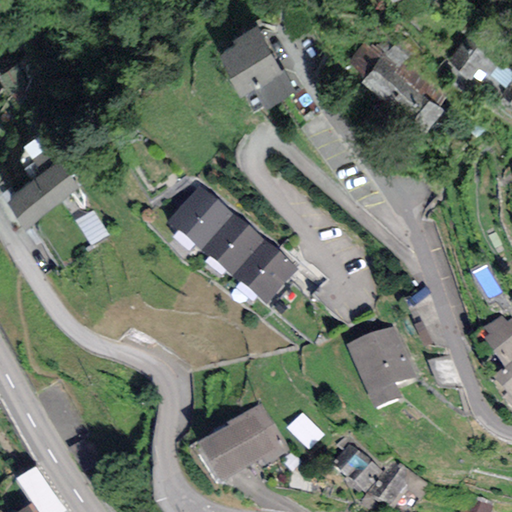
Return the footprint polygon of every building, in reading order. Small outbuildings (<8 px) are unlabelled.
[(234,47),(217,56),(241,99),(255,92),(266,112),(296,95),(283,71),(281,73),(256,27),(231,41),(234,47)] [(438,108),(446,98),(403,63),(407,58),(375,32),(349,64),(365,78),(363,81),(428,134),(444,113),(438,108)] [(466,37),(446,63),(469,81),(479,69),(488,77),(499,63),(466,37)] [(511,80),(500,97),(511,106),(511,80)] [(60,162),(4,200),(25,232),(81,187),(60,162)] [(299,266),(200,184),(168,222),(267,304),(299,266)] [(85,225),(97,246),(113,236),(100,215),(85,225)] [(511,320),(506,323),(500,315),(484,328),(488,334),(482,338),(505,367),(511,360),(511,320)] [(395,324),(346,345),(374,409),(400,398),(395,386),(417,377),(395,324)] [(511,360),(505,367),(494,375),(509,394),(503,398),(511,409),(511,360)] [(261,404),(226,423),(228,426),(198,443),(222,483),(264,458),(266,463),(288,450),(261,404)] [(291,430),(310,455),(329,440),(311,416),(291,430)] [(381,471),(348,445),(332,465),(365,491),(381,471)] [(61,511),(65,509),(34,466),(15,480),(32,504),(38,511),(61,511)] [(407,511),(426,484),(399,466),(378,496),(401,511),(407,511)] [(491,511),(493,507),(463,497),(457,511),(491,511)]
